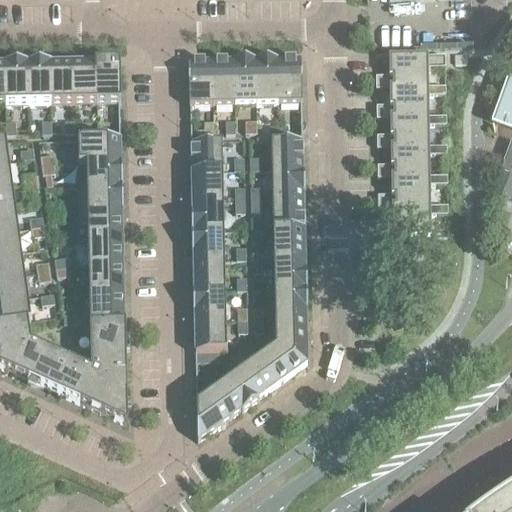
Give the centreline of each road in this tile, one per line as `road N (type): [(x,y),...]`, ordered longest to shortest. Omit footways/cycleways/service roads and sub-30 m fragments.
road 1 (residential): [(335,33),(339,373),(189,483)]
road 2 (residential): [(114,477),(135,477),(171,447),(165,34)]
road 3 (tertiary): [(511,310),(480,346),(267,511)]
road 4 (tertiary): [(341,511),(511,384)]
road 5 (residential): [(335,33),(165,34)]
road 6 (residential): [(114,477),(0,427)]
